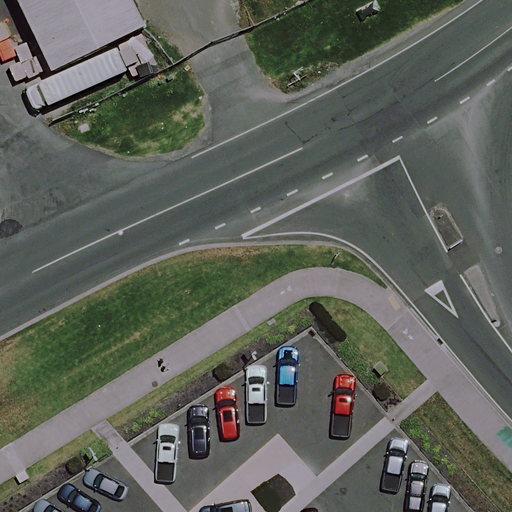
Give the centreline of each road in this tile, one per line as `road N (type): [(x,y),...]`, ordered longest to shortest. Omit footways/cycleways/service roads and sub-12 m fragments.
road 1 (secondary): [(0,289),(376,113)]
road 2 (tertiary): [(376,113),(511,350)]
road 3 (secondary): [(376,113),(511,25)]
